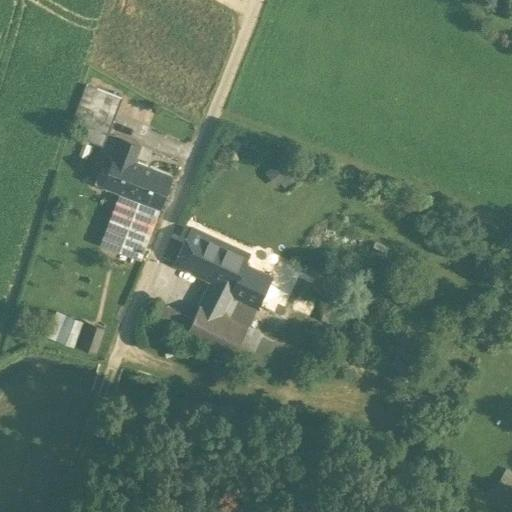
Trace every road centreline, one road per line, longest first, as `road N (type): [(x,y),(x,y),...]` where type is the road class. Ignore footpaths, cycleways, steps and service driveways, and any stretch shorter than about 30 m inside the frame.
road 1 (unclassified): [(100,398),(259,0)]
road 2 (track): [(55,511),(100,398)]
